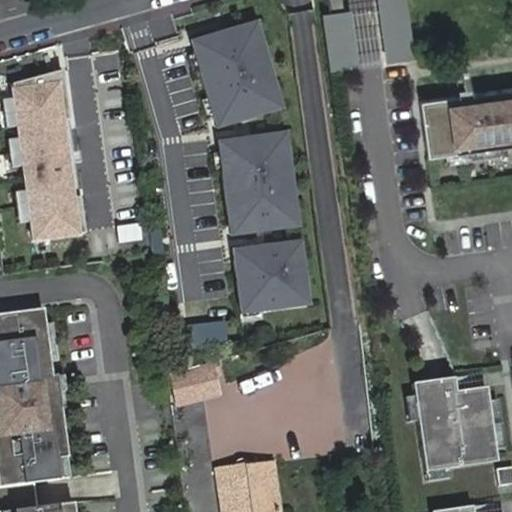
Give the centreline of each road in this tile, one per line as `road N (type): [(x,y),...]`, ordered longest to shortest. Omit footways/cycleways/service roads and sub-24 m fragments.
road 1 (residential): [(130,511),(109,311),(98,289),(80,282),(0,289)]
road 2 (tertiary): [(118,0),(0,34)]
